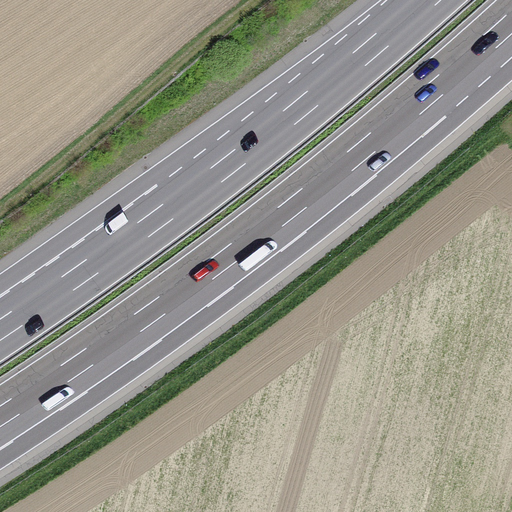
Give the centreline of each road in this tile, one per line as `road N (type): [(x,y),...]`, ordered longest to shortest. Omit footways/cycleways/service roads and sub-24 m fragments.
road 1 (motorway): [(0,416),(280,215),(511,21)]
road 2 (motorway): [(427,0),(236,159),(0,329)]
